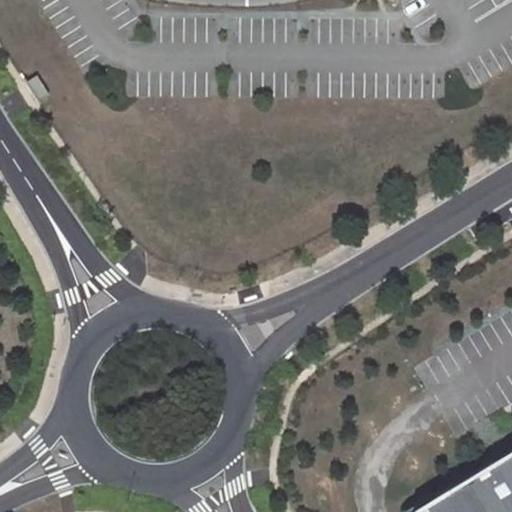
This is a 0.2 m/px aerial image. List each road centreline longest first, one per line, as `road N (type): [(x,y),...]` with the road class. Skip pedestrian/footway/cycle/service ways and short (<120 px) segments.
road 1 (tertiary): [(227,350),(511,181)]
road 2 (unclassified): [(0,146),(109,323)]
road 3 (tertiary): [(197,467),(225,441),(239,406),(227,350)]
road 4 (tertiary): [(80,436),(123,473),(161,479),(197,467)]
road 5 (tertiary): [(227,350),(200,323),(164,310),(109,323)]
road 6 (tertiary): [(109,323),(72,374),(80,436)]
